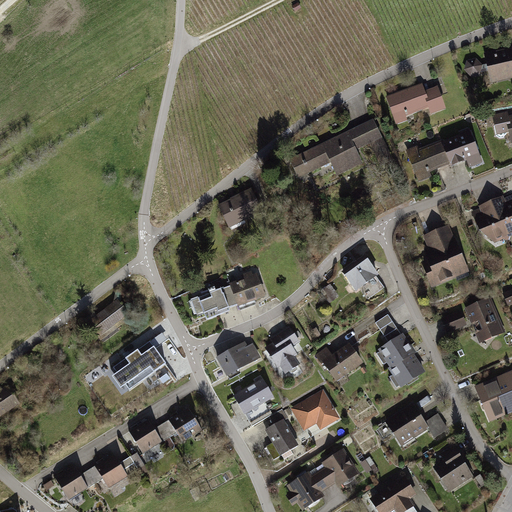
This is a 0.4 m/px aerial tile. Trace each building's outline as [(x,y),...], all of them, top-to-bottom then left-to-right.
[(511,49),(488,55),(494,80),(511,76),(511,49)] [(473,78),(486,69),(478,56),(465,65),(473,78)] [(421,87),(389,98),(398,122),(443,106),(437,89),(423,94),(421,87)] [(507,114),(495,117),(498,134),(511,131),(511,137),(511,117),(508,118),(507,114)] [(373,123),(294,160),(301,175),(332,160),(339,174),(361,164),(355,151),(371,144),(379,160),(389,156),(373,123)] [(450,162),(450,164),(468,158),(471,166),(481,161),(470,133),(442,144),(450,162)] [(429,171),(450,162),(442,144),(442,143),(419,151),(417,147),(407,151),(419,180),(431,176),(429,171)] [(248,191),(221,204),(232,228),(260,215),(248,191)] [(511,203),(510,198),(493,205),(507,237),(511,235),(511,203)] [(493,205),(476,212),(484,230),(497,241),(506,237),(493,205)] [(470,274),(449,226),(417,240),(438,287),(470,274)] [(345,273),(359,291),(377,277),(363,259),(345,273)] [(238,304),(239,305),(264,296),(257,275),(231,284),(232,286),(238,304)] [(144,282),(136,286),(141,296),(149,292),(144,282)] [(238,304),(232,286),(192,301),(197,314),(204,311),(207,319),(228,311),(227,308),(238,304)] [(333,286),(324,292),(332,303),(341,298),(333,286)] [(491,299),(467,309),(481,342),(505,332),(491,299)] [(115,305),(92,322),(103,337),(126,320),(115,305)] [(461,312),(442,319),(448,332),(466,324),(461,312)] [(391,317),(377,325),(388,342),(401,334),(391,317)] [(282,368),(285,374),(300,364),(296,358),(298,355),(294,348),(301,344),(290,326),(270,338),(273,343),(265,348),(276,368),(282,368)] [(156,347),(168,340),(164,334),(153,341),(156,347)] [(405,335),(379,350),(402,388),(427,372),(405,335)] [(216,358),(226,376),(261,358),(254,343),(248,346),(246,342),(216,358)] [(151,344),(113,370),(118,376),(112,380),(121,392),(127,388),(130,392),(167,367),(151,344)] [(322,363),(338,383),(363,363),(347,344),(322,363)] [(511,373),(478,388),(491,420),(511,411),(511,373)] [(263,380),(234,397),(244,413),(272,397),(263,380)] [(0,389),(0,418),(21,405),(7,385),(0,389)] [(320,429),(338,420),(322,392),(292,409),(304,430),(317,423),(320,429)] [(413,407),(388,423),(402,444),(427,428),(413,407)] [(189,409),(171,420),(184,441),(201,430),(189,409)] [(438,416),(426,424),(435,438),(448,430),(438,416)] [(148,421),(131,432),(144,452),(161,441),(148,421)] [(297,445),(283,422),(267,431),(282,455),(297,445)] [(358,474),(344,452),(327,463),(330,467),(320,474),(328,486),(338,479),(342,484),(358,474)] [(139,453),(133,457),(140,469),(146,465),(139,453)] [(458,454),(435,468),(450,491),(472,477),(458,454)] [(115,456),(96,467),(109,488),(128,476),(115,456)] [(75,467),(57,478),(70,499),(87,488),(75,467)] [(307,476),(290,487),(304,508),(321,498),(317,492),(328,486),(320,474),(310,480),(307,476)] [(388,511),(414,495),(404,479),(372,500),(380,511),(388,511)]
